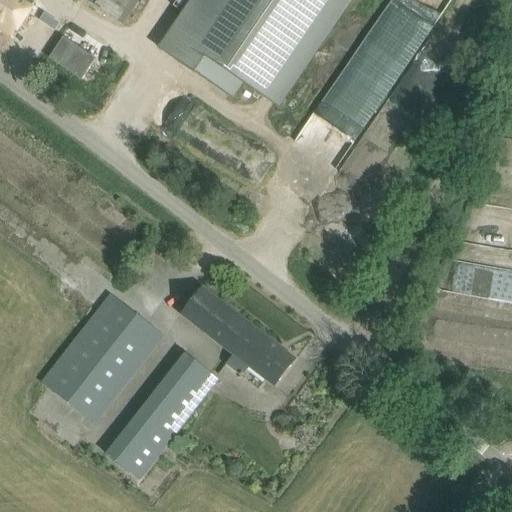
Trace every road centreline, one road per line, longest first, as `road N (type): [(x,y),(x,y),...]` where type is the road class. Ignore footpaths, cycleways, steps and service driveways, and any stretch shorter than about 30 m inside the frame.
road 1 (unclassified): [(511,470),(0,74)]
road 2 (track): [(356,346),(439,197),(474,105),(494,0)]
